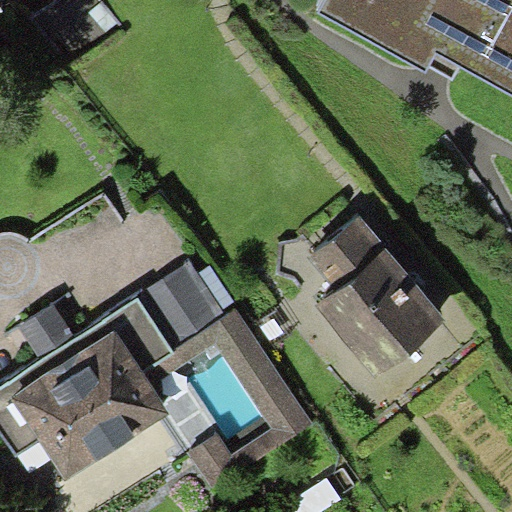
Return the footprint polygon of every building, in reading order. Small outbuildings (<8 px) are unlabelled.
[(511,0),(323,0),(317,12),(425,73),(429,66),(436,52),(460,65),(511,94),(511,0)] [(436,52),(429,66),(453,79),(460,65),(436,52)] [(445,319),(359,215),(306,258),(335,293),(317,307),(374,376),(445,319)] [(218,432),(190,450),(215,487),(312,424),(235,306),(225,312),(222,308),(199,273),(192,262),(75,338),(42,359),(0,386),(0,430),(16,455),(39,440),(66,481),(170,413),(152,386),(217,344),(271,427),(232,453),(218,432)] [(211,265),(199,273),(222,308),(234,300),(211,265)] [(75,338),(53,304),(19,326),(42,359),(75,338)]
